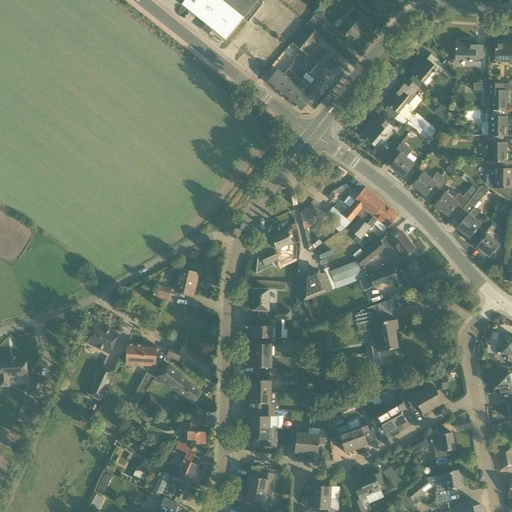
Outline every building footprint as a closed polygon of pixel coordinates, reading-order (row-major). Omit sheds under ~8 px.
[(225,40),(226,38),(242,18),(247,22),(253,14),(262,4),(257,0),(185,0),(182,4),(207,25),(206,26),(211,30),(212,29),(225,40)] [(368,0),(371,2),(379,9),(384,3),(381,0),(368,0)] [(361,15),(355,10),(338,30),(344,35),(351,42),(352,41),(351,40),(359,31),(360,31),(368,21),(361,15)] [(329,37),(331,39),(336,32),(325,23),(316,33),(325,40),(329,37)] [(322,38),(306,25),(292,42),(307,55),(322,38)] [(482,62),(482,55),(482,45),(475,45),(476,40),(475,40),(475,41),(465,41),(465,40),(464,40),(464,41),(456,40),(455,40),(455,59),(469,60),(469,61),(482,62)] [(495,60),(496,61),(498,61),(500,62),(502,62),(504,63),(506,63),(508,62),(509,62),(511,62),(511,66),(511,65),(511,41),(505,41),(505,40),(504,40),(504,41),(496,41),(496,40),(495,40),(495,43),(490,43),(490,53),(495,53),(495,60)] [(318,66),(320,63),(323,66),(331,56),(325,50),(307,72),(312,76),(319,66),(318,66)] [(289,80),(307,58),(299,52),(294,58),(296,60),(284,74),(278,70),(267,83),(279,92),(289,80)] [(443,64),(430,54),(426,59),(422,55),(421,55),(422,56),(415,64),(415,63),(414,64),(415,64),(409,71),(409,70),(408,71),(424,84),(433,73),(434,74),(443,64)] [(285,98),(302,78),(299,75),(292,82),(289,80),(279,92),(285,98)] [(383,101),(388,106),(384,111),(394,119),(398,115),(408,104),(409,104),(417,95),(419,97),(423,92),(408,79),(404,76),(400,81),(400,82),(390,94),(389,94),(389,95),(384,101),(383,101)] [(293,105),(304,92),(311,84),(303,77),(302,78),(285,98),(293,105)] [(293,105),(301,111),(324,83),(318,78),(313,84),(305,93),(304,92),(293,105)] [(502,84),(486,84),(476,83),(476,91),(486,91),(486,97),(490,97),(490,110),(507,110),(507,102),(508,102),(508,101),(507,101),(507,91),(508,91),(502,90),(502,84)] [(490,110),(486,109),(482,110),(482,113),(486,113),(486,122),(481,122),(481,135),(506,136),(507,128),(507,127),(507,117),(508,117),(508,116),(502,116),(502,110),(508,111),(508,110),(507,110),(490,110)] [(394,128),(383,119),(376,112),(371,118),(373,119),(366,127),(365,126),(365,127),(366,127),(360,134),(359,133),(359,134),(374,147),(375,146),(374,146),(383,135),(385,137),(394,128)] [(487,162),(488,162),(506,162),(506,154),(507,154),(507,153),(506,153),(506,143),(507,143),(501,142),(501,136),(507,137),(507,136),(506,136),(481,135),(478,135),(478,140),(486,140),(486,148),(487,148),(487,162)] [(404,176),(413,163),(406,158),(412,150),(402,142),(393,154),(398,157),(391,166),(391,167),(392,166),(398,171),(397,172),(404,176)] [(372,152),(383,161),(388,155),(377,146),(372,152)] [(488,185),(507,200),(511,200),(511,189),(511,188),(511,180),(511,179),(511,180),(511,169),(511,168),(507,169),(507,162),(506,162),(488,162),(488,174),(486,174),(486,183),(488,184),(488,185)] [(441,176),(437,172),(431,179),(423,173),(413,185),(426,195),(433,185),(439,190),(447,180),(449,177),(444,173),(441,176)] [(357,214),(362,208),(361,207),(373,193),(365,187),(358,182),(352,189),(358,195),(354,200),(355,201),(343,216),(350,222),(357,214)] [(473,197),(461,210),(468,215),(457,228),(463,232),(469,237),(468,237),(469,238),(473,232),(474,233),(476,231),(475,230),(479,226),(480,224),(474,219),(480,211),(474,207),(487,191),(481,186),(473,197)] [(473,197),(467,192),(464,196),(459,192),(457,195),(449,188),(435,205),(448,215),(455,206),(461,210),(473,197)] [(362,208),(357,214),(360,217),(359,218),(361,220),(367,213),(372,217),(384,203),(373,193),(361,207),(362,208)] [(372,217),(367,224),(370,227),(371,228),(373,224),(383,233),(387,228),(392,222),(398,214),(384,203),(372,217)] [(311,206),(300,213),(302,223),(309,250),(310,252),(313,250),(322,243),(317,236),(310,241),(307,227),(317,222),(313,217),(317,214),(311,206)] [(343,216),(333,207),(327,214),(336,222),(332,226),(339,232),(344,228),(347,226),(350,222),(343,216)] [(359,218),(349,230),(353,234),(356,236),(359,239),(370,227),(367,224),(364,222),(361,220),(359,218)] [(498,235),(492,231),(497,225),(491,220),(480,235),(484,238),(477,247),(489,257),(493,252),(494,252),(496,250),(495,250),(499,245),(498,244),(499,243),(498,236),(498,235)] [(288,254),(296,251),(286,230),(271,237),(277,249),(279,254),(286,251),(288,254)] [(347,231),(320,250),(327,261),(355,242),(347,231)] [(390,240),(383,245),(386,249),(397,263),(415,250),(401,231),(390,240)] [(383,245),(380,241),(356,260),(362,267),(386,249),(383,245)] [(257,263),(256,274),(257,274),(257,273),(273,266),(272,263),(278,260),(274,251),(273,249),(260,255),(260,256),(257,257),(257,263)] [(325,272),(323,273),(330,290),(332,289),(333,290),(366,278),(362,267),(356,260),(351,264),(330,272),(328,267),(323,269),(325,272)] [(393,268),(370,277),(373,287),(395,279),(398,283),(407,279),(409,284),(413,282),(422,278),(414,263),(409,266),(407,262),(393,268)] [(174,290),(192,295),(194,287),(192,286),(195,273),(180,269),(180,270),(172,268),(170,275),(178,277),(174,290)] [(323,273),(320,274),(318,271),(305,276),(304,300),(330,290),(323,273)] [(167,304),(169,297),(171,289),(159,286),(158,290),(154,289),(152,296),(156,297),(155,301),(167,304)] [(133,288),(122,294),(125,300),(136,293),(133,288)] [(269,289),(253,289),(252,310),(268,310),(269,289)] [(377,322),(374,306),(360,311),(360,312),(355,314),(357,325),(377,322)] [(272,319),(290,320),(290,311),(272,310),(272,319)] [(309,318),(300,322),(303,331),(312,327),(309,318)] [(264,326),(252,325),(252,338),(263,338),(272,338),(277,338),(277,320),(274,320),(264,320),(264,326)] [(372,352),(379,351),(397,348),(395,332),(394,332),(394,329),(397,328),(396,320),(383,322),(383,323),(375,325),(375,329),(369,330),(372,352)] [(109,353),(114,343),(118,333),(110,329),(109,331),(95,324),(94,327),(92,327),(90,331),(91,333),(86,343),(109,353)] [(188,333),(177,330),(175,339),(186,341),(188,333)] [(511,362),(511,336),(503,335),(501,353),(508,354),(507,361),(511,362)] [(263,344),(251,344),(251,356),(272,356),(281,356),(281,346),(290,346),(290,338),(281,338),(277,338),(272,338),(263,338),(263,344)] [(156,346),(127,344),(126,364),(155,366),(156,346)] [(178,359),(181,351),(170,347),(167,355),(178,359)] [(272,356),(251,356),(251,368),(263,368),(263,374),(275,374),(276,368),(271,368),(272,356)] [(10,376),(27,375),(26,357),(15,358),(14,357),(8,358),(8,359),(0,359),(0,386),(9,386),(9,378),(10,376)] [(203,392),(167,364),(157,377),(192,405),(203,392)] [(89,394),(101,399),(113,371),(102,366),(89,394)] [(147,389),(154,377),(147,372),(140,385),(133,399),(139,403),(147,389)] [(275,374),(263,374),(262,380),(251,380),(250,391),(271,392),(271,381),(275,381),(275,374)] [(491,377),(489,378),(491,385),(493,385),(493,389),(499,388),(500,394),(510,392),(511,392),(509,374),(501,375),(491,377)] [(440,376),(442,389),(448,388),(446,375),(440,376)] [(27,394),(42,398),(47,380),(31,376),(27,394)] [(422,391),(433,409),(443,403),(433,385),(422,391)] [(271,392),(250,391),(250,404),(262,404),(262,410),(275,410),(275,404),(270,404),(271,392)] [(423,415),(433,409),(422,391),(412,396),(410,393),(405,396),(411,408),(417,404),(423,415)] [(396,404),(386,410),(396,428),(406,422),(401,412),(406,408),(400,397),(394,400),(396,404)] [(155,398),(150,404),(160,413),(165,406),(155,398)] [(275,410),(262,410),(262,416),(250,416),(249,427),(270,428),(276,428),(276,417),(274,416),(275,410)] [(386,434),(396,428),(386,410),(376,416),(374,411),(368,415),(374,427),(380,423),(386,434)] [(196,440),(196,443),(205,444),(206,432),(201,431),(202,426),(204,426),(205,415),(194,415),(188,422),(179,422),(178,431),(187,432),(187,440),(196,440)] [(360,425),(349,429),(356,449),(367,445),(363,434),(369,432),(365,419),(358,421),(360,425)] [(348,426),(337,429),(331,432),(332,435),(335,444),(341,442),(345,453),(356,449),(349,429),(348,426)] [(249,427),(249,439),(261,440),(260,446),(274,447),(274,440),(269,440),(270,428),(249,427)] [(306,454),(308,434),(297,433),(297,428),(290,427),(289,440),(295,441),(294,453),(306,454)] [(319,435),(308,434),(306,454),(318,455),(319,444),(325,444),(327,431),(320,430),(319,435)] [(431,443),(433,443),(436,457),(449,455),(449,450),(455,449),(452,433),(438,435),(430,437),(431,443)] [(410,443),(414,457),(429,452),(425,438),(410,443)] [(178,442),(176,448),(186,453),(180,467),(187,470),(184,476),(192,479),(193,479),(199,482),(202,472),(197,470),(199,466),(198,466),(196,465),(199,458),(194,455),(196,450),(187,446),(178,442)] [(500,472),(511,469),(511,458),(510,444),(495,447),(500,472)] [(157,474),(159,470),(160,467),(152,463),(144,459),(141,468),(156,475),(157,474)] [(385,475),(394,487),(401,481),(392,470),(385,475)] [(461,487),(458,471),(435,475),(425,478),(410,490),(406,493),(415,505),(421,500),(420,498),(432,487),(435,486),(436,491),(461,487)] [(260,478),(249,476),(246,487),(267,491),(271,492),(273,481),(274,474),(262,472),(260,478)] [(105,473),(101,481),(107,484),(111,477),(105,473)] [(361,500),(361,502),(367,499),(365,496),(380,490),(377,483),(374,474),(360,480),(359,477),(352,480),(360,500),(361,500)] [(169,475),(162,493),(170,497),(169,499),(179,504),(181,499),(185,500),(188,493),(193,496),(196,490),(187,486),(188,484),(192,486),(192,485),(189,484),(190,484),(169,475)] [(330,498),(330,486),(336,487),(336,480),(323,479),(323,486),(311,485),(310,497),(330,498)] [(267,491),(246,487),(244,499),(256,501),(255,508),(268,510),(269,503),(265,503),(267,491)] [(96,494),(89,508),(96,511),(104,498),(96,494)] [(183,511),(185,509),(178,506),(179,504),(183,506),(179,504),(169,499),(164,497),(161,505),(158,504),(155,508),(154,510),(148,507),(145,511),(183,511)] [(321,511),(334,511),(334,509),(329,509),(330,498),(310,497),(309,509),(321,509),(321,511)] [(361,500),(360,500),(353,503),(356,511),(365,511),(361,502),(361,500)]
